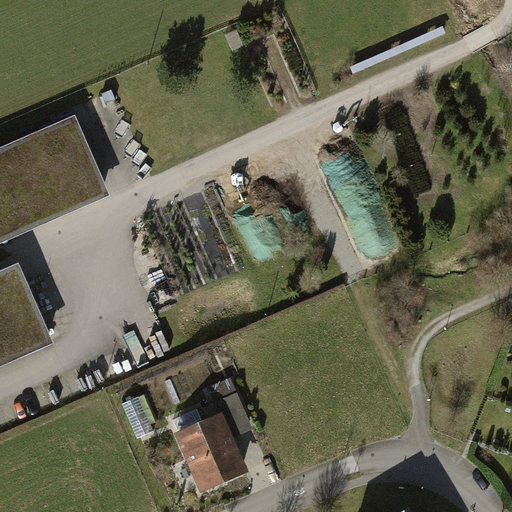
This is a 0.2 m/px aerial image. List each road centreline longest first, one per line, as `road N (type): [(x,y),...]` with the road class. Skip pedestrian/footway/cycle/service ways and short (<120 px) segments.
road 1 (track): [(285,125),(421,417)]
road 2 (residential): [(242,511),(349,466),(398,455),(450,466),(495,511)]
road 3 (track): [(416,456),(419,341),(435,324),(511,285)]
